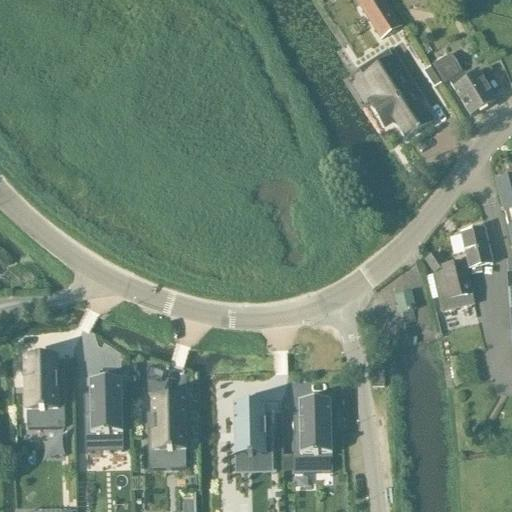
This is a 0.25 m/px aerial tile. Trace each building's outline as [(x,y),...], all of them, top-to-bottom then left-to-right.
[(383,0),(367,0),(358,6),(380,41),(401,28),(383,0)] [(444,54),(431,62),(444,83),(461,73),(450,54),(446,57),(444,54)] [(363,77),(360,79),(372,98),(366,102),(384,131),(390,127),(401,144),(432,124),(427,117),(420,106),(401,78),(403,76),(406,74),(401,66),(395,56),(393,58),(363,77)] [(433,90),(441,85),(430,67),(422,72),(433,90)] [(464,74),(449,83),(470,117),(495,102),(478,74),(468,80),(464,74)] [(511,177),(496,182),(504,214),(511,243),(511,177)] [(460,235),(470,276),(481,273),(480,269),(492,266),(483,230),(460,235)] [(425,261),(434,273),(444,265),(436,253),(425,261)] [(443,273),(432,276),(433,279),(439,303),(442,314),(474,306),(472,297),(467,276),(464,264),(442,270),(443,273)] [(400,315),(401,314),(415,310),(410,293),(395,297),(400,315)] [(56,358),(24,359),(26,413),(27,430),(64,429),(64,410),(58,410),(56,358)] [(372,388),(384,388),(383,371),(371,371),(372,388)] [(85,454),(123,453),(122,435),(123,435),(121,381),(89,382),(91,435),(84,435),(85,454)] [(154,453),(148,453),(148,471),(186,469),(184,399),(153,399),(153,416),(154,453)] [(294,475),(332,474),(332,456),(330,402),(298,403),(300,456),(293,456),(294,475)] [(265,404),(233,405),(234,459),(248,458),(248,461),(253,461),(253,458),(266,458),(265,404)]
